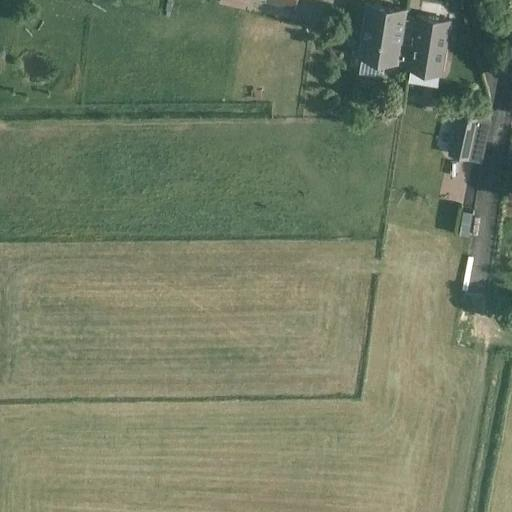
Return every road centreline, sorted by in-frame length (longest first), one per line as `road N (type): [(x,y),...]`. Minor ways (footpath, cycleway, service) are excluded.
road 1 (unclassified): [(491,0),(485,23),(500,106),(484,348)]
road 2 (track): [(484,348),(455,511)]
